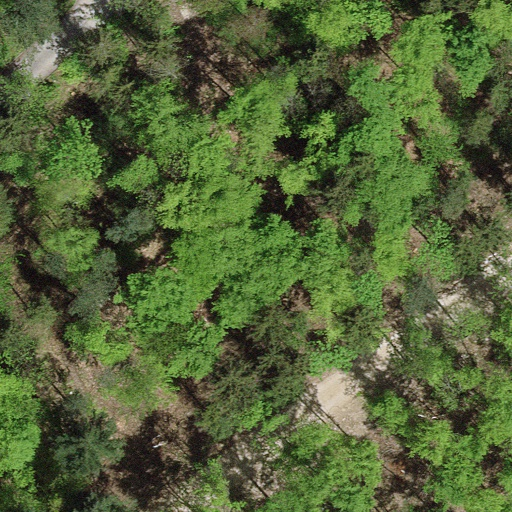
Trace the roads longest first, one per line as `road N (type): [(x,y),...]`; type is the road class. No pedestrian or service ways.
road 1 (track): [(511,280),(338,381),(158,511)]
road 2 (track): [(101,0),(0,84)]
